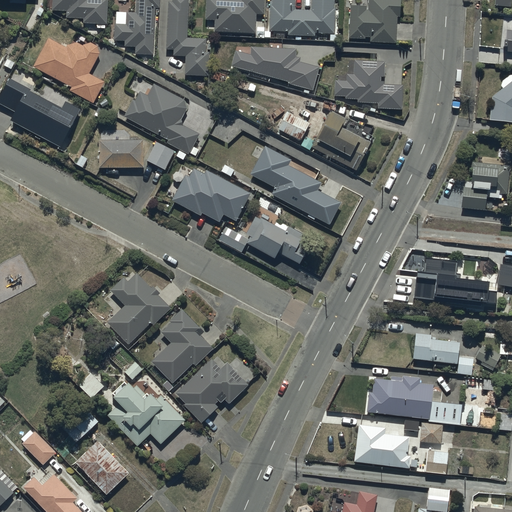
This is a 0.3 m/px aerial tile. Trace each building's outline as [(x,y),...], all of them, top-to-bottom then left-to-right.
[(83,22),(97,22),(97,27),(105,27),(105,23),(107,23),(107,0),(52,0),(53,8),(67,8),(66,16),(83,16),(83,22)] [(159,0),(136,0),(136,11),(116,10),(115,39),(125,39),(125,45),(137,45),(137,52),(153,53),(155,6),(159,7),(159,0)] [(168,0),(167,47),(174,48),(174,54),(185,54),(185,73),(209,74),(210,51),(206,51),(206,37),(187,36),(188,0),(168,0)] [(206,0),(206,18),(214,18),(214,29),(255,30),(256,11),(263,11),(263,0),(206,0)] [(294,0),(271,0),(270,29),(289,30),(288,33),(315,34),(315,31),(333,32),(334,0),(312,0),(312,7),(294,7),(294,0)] [(367,8),(366,5),(350,3),(350,36),(371,36),(371,40),(397,40),(397,16),(400,16),(400,0),(369,0),(370,8),(367,8)] [(66,44),(48,35),(33,65),(72,84),(69,89),(94,101),(104,79),(90,72),(100,51),(98,44),(92,41),(83,43),(78,41),(66,44)] [(295,55),(295,46),(251,45),(251,52),(234,48),(229,66),(312,87),(317,65),(299,61),(300,56),(295,55)] [(401,107),(401,83),(383,82),(385,60),(356,61),(355,75),(348,74),(347,80),(335,79),(334,93),(345,94),(401,107)] [(32,86),(10,75),(0,93),(0,103),(15,111),(11,119),(62,145),(81,107),(66,100),(63,105),(30,88),(32,86)] [(511,78),(493,95),(491,117),(511,119),(511,78)] [(185,98),(155,81),(148,93),(140,88),(135,97),(133,96),(123,114),(168,139),(167,140),(189,153),(201,132),(184,122),(182,117),(187,106),(185,98)] [(347,115),(333,108),(313,146),(356,169),(372,140),(342,124),(347,115)] [(309,121),(287,110),(278,128),(300,139),(309,121)] [(144,138),(100,138),(100,166),(144,166),(144,138)] [(175,150),(157,140),(147,158),(165,168),(175,150)] [(266,144),(251,171),(275,185),(272,192),(308,213),(307,215),(314,219),(316,216),(330,223),(342,201),(319,188),(323,182),(316,178),(319,172),(299,160),(295,167),(289,164),(292,158),(266,144)] [(509,164),(472,161),(471,178),(466,178),(465,185),(463,185),(461,206),(486,209),(488,195),(500,196),(500,192),(507,193),(509,164)] [(189,175),(186,173),(172,198),(201,214),(203,212),(219,221),(224,213),(237,220),(252,193),(208,168),(205,173),(194,167),(189,175)] [(246,235),(226,225),(219,239),(243,251),(247,242),(276,256),(277,252),(300,263),(307,249),(302,246),(308,234),(277,218),(275,223),(257,214),(246,235)] [(458,275),(456,275),(458,262),(426,259),(425,272),(418,271),(415,299),(435,301),(434,307),(484,312),(484,310),(498,311),(500,292),(489,291),(490,285),(490,281),(458,278),(458,275)] [(152,286),(137,271),(128,280),(123,275),(110,288),(126,303),(108,321),(130,342),(152,319),(154,322),(170,305),(158,294),(161,291),(154,284),(152,286)] [(172,340),(152,359),(173,381),(194,362),(195,364),(213,347),(200,334),(204,330),(182,307),(170,318),(172,320),(162,330),(172,340)] [(432,332),(416,330),(414,357),(411,357),(411,366),(430,367),(431,358),(458,360),(457,371),(473,373),(474,356),(460,355),(461,341),(432,339),(432,332)] [(502,354),(482,343),(475,357),(482,360),(481,363),(493,370),(502,354)] [(511,343),(501,343),(500,352),(508,353),(507,361),(511,360),(511,343)] [(221,367),(211,356),(176,392),(186,401),(184,403),(201,420),(217,404),(216,402),(220,398),(222,400),(225,397),(230,402),(249,382),(227,361),(221,367)] [(143,367),(134,359),(124,370),(133,378),(143,367)] [(105,383),(91,371),(77,386),(91,398),(105,383)] [(391,377),(374,375),(373,390),(369,390),(368,410),(429,415),(428,419),(461,422),(462,401),(443,399),(444,389),(434,388),(434,382),(421,381),(422,376),(403,374),(403,375),(391,374),(391,377)] [(511,379),(484,378),(483,389),(497,390),(498,387),(506,387),(506,391),(511,390),(511,379)] [(130,379),(115,393),(121,400),(107,412),(137,446),(151,433),(160,442),(186,418),(163,392),(159,396),(152,389),(146,394),(130,379)] [(83,404),(61,426),(77,441),(98,419),(83,404)] [(511,413),(496,412),(496,423),(494,423),(494,428),(510,429),(511,413)] [(451,422),(423,420),(421,440),(442,442),(442,432),(450,433),(451,422)] [(386,426),(358,423),(353,460),(410,467),(410,464),(417,465),(417,459),(411,458),(412,453),(408,452),(410,434),(385,431),(386,426)] [(56,451),(32,427),(20,440),(44,463),(56,451)] [(130,470),(98,438),(75,461),(108,492),(130,470)] [(446,451),(425,449),(424,471),(444,472),(446,451)] [(43,483),(34,474),(23,486),(49,511),(84,511),(74,501),(78,496),(54,472),(43,483)] [(0,475),(0,504),(14,491),(0,475)] [(450,488),(429,486),(427,508),(418,507),(417,511),(439,511),(432,511),(433,509),(448,510),(450,488)] [(374,511),(379,493),(360,489),(357,503),(345,500),(342,511),(332,509),(331,511),(374,511)]
